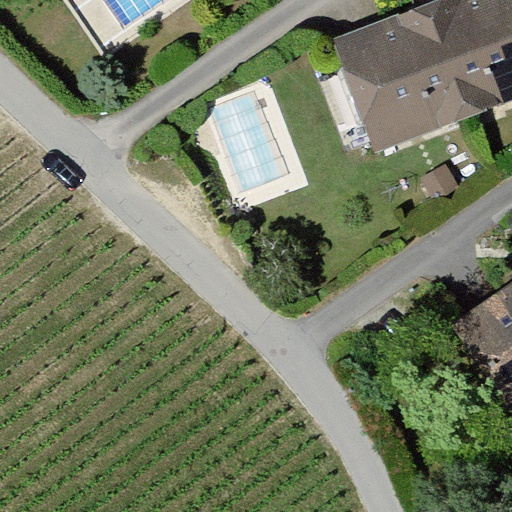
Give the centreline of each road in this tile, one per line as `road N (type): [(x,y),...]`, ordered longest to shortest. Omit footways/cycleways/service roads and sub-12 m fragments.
road 1 (residential): [(386,511),(356,441),(294,353),(87,160)]
road 2 (residential): [(87,160),(313,0)]
road 3 (residential): [(87,160),(0,76)]
